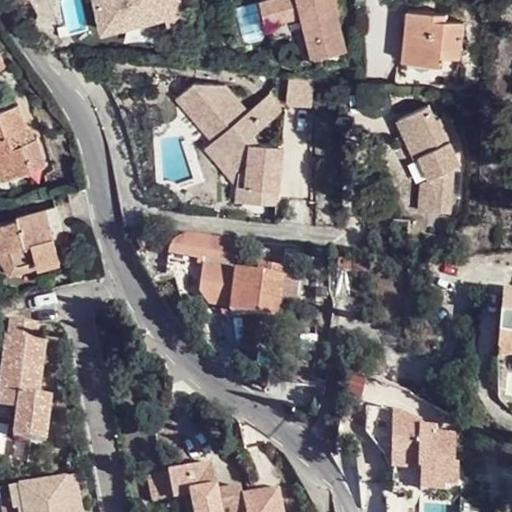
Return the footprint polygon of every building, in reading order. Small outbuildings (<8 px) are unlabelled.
[(96,0),(101,28),(163,17),(160,0),(96,0)] [(279,0),(262,0),(267,20),(283,16),(279,0)] [(340,0),(279,0),(283,16),(303,12),(310,45),(323,42),(324,46),(343,53),(341,41),(343,41),(338,17),(334,2),(340,1),(340,0)] [(340,1),(334,2),(337,14),(343,12),(340,1)] [(447,61),(465,63),(470,27),(449,24),(450,18),(413,14),(406,65),(445,71),(447,61)] [(311,108),(314,81),(289,79),(286,105),(311,108)] [(263,187),(261,202),(273,203),(280,144),(258,142),(250,132),(262,121),(247,104),(242,107),(219,81),(189,80),(178,91),(214,133),(205,139),(234,173),(231,186),(263,187)] [(247,104),(262,121),(279,107),(265,89),(247,104)] [(214,133),(178,91),(170,98),(205,139),(214,133)] [(0,159),(6,176),(44,164),(35,136),(25,140),(23,131),(25,130),(17,103),(0,107),(0,159)] [(427,105),(396,117),(411,158),(416,157),(418,164),(425,178),(421,212),(444,213),(448,169),(456,166),(438,119),(432,121),(427,105)] [(234,173),(205,139),(198,145),(231,186),(234,173)] [(413,211),(421,212),(425,178),(418,164),(413,211)] [(263,187),(231,186),(230,201),(261,202),(263,187)] [(0,250),(9,248),(14,265),(36,260),(37,267),(58,262),(45,209),(15,217),(15,219),(0,222),(0,250)] [(167,255),(232,264),(235,243),(196,237),(188,238),(181,240),(176,242),(172,244),(169,249),(167,255)] [(0,257),(9,273),(37,267),(36,260),(14,265),(9,248),(0,250),(0,257)] [(345,271),(373,272),(374,256),(346,255),(345,271)] [(258,297),(297,301),(300,279),(282,277),(283,267),(259,265),(258,273),(236,271),(230,312),(256,316),(258,297)] [(511,335),(511,293),(494,293),(493,335),(511,335)] [(40,394),(45,340),(37,339),(38,323),(1,319),(0,329),(0,447),(46,451),(52,395),(40,394)] [(511,335),(493,335),(493,350),(511,351),(511,335)] [(419,470),(419,473),(418,491),(443,493),(443,488),(461,489),(461,466),(454,466),(455,437),(437,437),(437,431),(421,430),(421,426),(390,413),(388,460),(425,462),(425,470),(419,470)] [(425,462),(388,460),(388,471),(419,473),(419,470),(425,470),(425,462)] [(206,463),(144,477),(150,503),(187,495),(190,511),(217,511),(214,499),(206,463)] [(75,511),(67,469),(0,482),(0,511),(75,511)] [(214,499),(217,511),(243,511),(240,496),(238,487),(237,487),(222,490),(223,497),(214,499)] [(281,511),(276,489),(240,496),(243,511),(281,511)]
